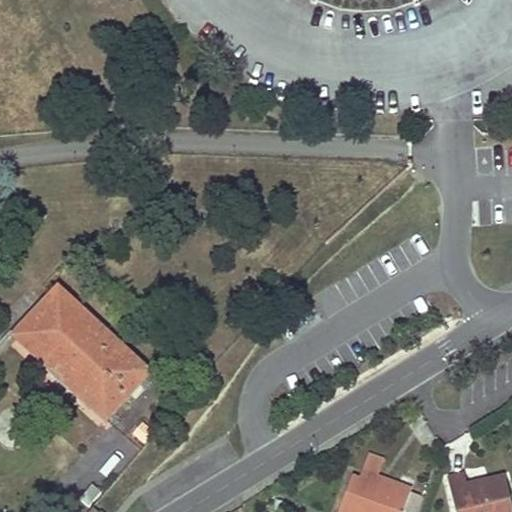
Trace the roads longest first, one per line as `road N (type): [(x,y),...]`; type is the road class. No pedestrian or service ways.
road 1 (residential): [(407,374),(184,511)]
road 2 (residential): [(407,374),(435,417),(452,424),(511,389)]
road 3 (residential): [(510,311),(407,374)]
